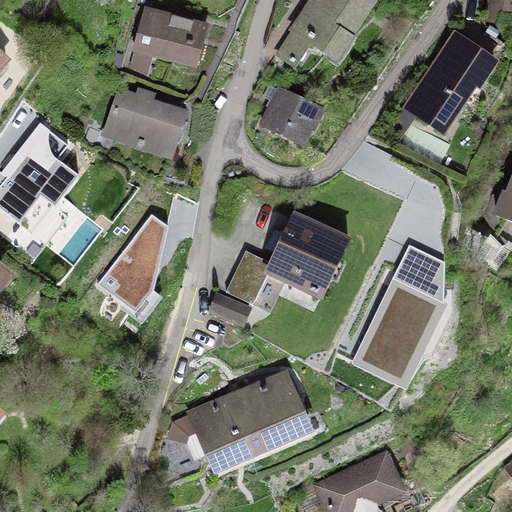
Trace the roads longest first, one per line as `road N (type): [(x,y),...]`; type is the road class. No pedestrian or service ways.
road 1 (residential): [(122,511),(178,320),(207,184),(226,139)]
road 2 (residential): [(449,0),(344,152),(321,172),(281,176),(226,139)]
road 3 (residential): [(226,139),(266,0)]
